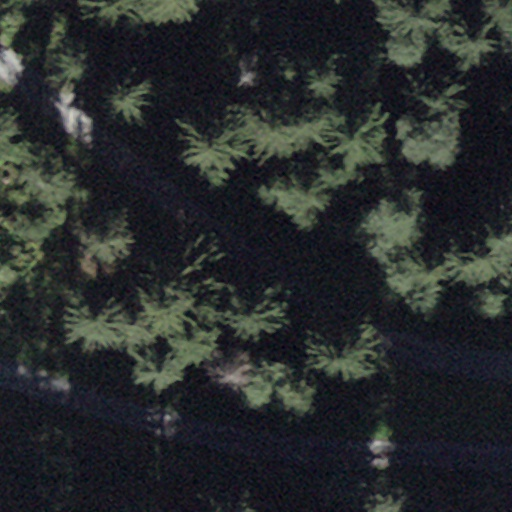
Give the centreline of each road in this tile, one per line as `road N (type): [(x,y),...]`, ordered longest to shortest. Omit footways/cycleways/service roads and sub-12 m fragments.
road 1 (track): [(0,49),(243,248),(346,315),(419,350),(511,367)]
road 2 (track): [(511,461),(478,463),(436,451),(278,452),(34,389),(0,373)]
